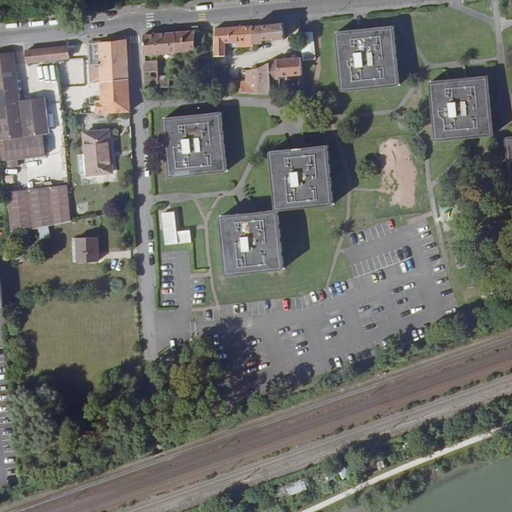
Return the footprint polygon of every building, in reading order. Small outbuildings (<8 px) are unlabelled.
[(253,26),(253,44),(264,44),(264,40),(284,39),(284,23),(253,26)] [(236,49),(251,48),(251,44),(253,44),(253,26),(229,27),(230,44),(235,43),(236,49)] [(215,28),(215,56),(225,56),(228,56),(228,44),(230,44),(229,27),(215,28)] [(347,90),(362,88),(362,85),(380,83),(381,87),(395,85),(396,85),(397,85),(397,84),(398,84),(399,83),(399,82),(400,81),(400,80),(400,79),(394,31),(394,30),(394,29),(393,29),(393,28),(392,28),(392,27),(391,27),(390,27),(389,27),(375,28),(375,32),(369,32),(369,36),(361,36),(360,33),(357,33),(356,30),(341,32),(340,32),(339,32),(338,32),(338,33),(337,34),(336,35),(336,36),(336,37),(341,86),(342,87),(342,88),(343,89),(344,89),(344,90),(345,90),(346,90),(347,90)] [(176,32),(177,54),(194,52),(197,52),(195,32),(195,30),(176,32)] [(144,34),(144,56),(158,55),(177,54),(176,32),(157,33),(144,34)] [(197,52),(203,52),(204,33),(195,32),(197,52)] [(312,32),(300,33),(300,49),(313,48),(312,32)] [(126,40),(89,44),(90,65),(90,64),(94,64),(94,73),(91,73),(91,82),(101,82),(102,100),(96,100),(97,113),(130,112),(126,40)] [(27,51),(28,62),(49,60),(55,59),(69,57),(68,46),(27,51)] [(15,53),(0,54),(0,160),(7,160),(5,139),(43,135),(50,134),(46,97),(20,100),(20,96),(18,82),(15,53)] [(55,59),(60,94),(74,92),(69,57),(55,59)] [(241,81),(240,90),(281,94),(280,81),(286,81),(285,76),(302,75),(301,57),(278,59),(270,63),(258,69),(246,71),(246,81),(241,81)] [(52,87),(53,87),(55,95),(60,94),(55,59),(49,60),(52,87)] [(145,61),(145,72),(158,71),(158,61),(145,61)] [(214,65),(213,88),(224,88),(225,65),(214,65)] [(440,140),(441,140),(456,138),(456,135),(474,133),(474,136),(489,135),(490,135),(491,134),(492,134),(492,133),(493,133),(493,132),(493,131),(493,130),(493,129),(488,81),(488,80),(488,79),(487,79),(487,78),(486,78),(486,77),(485,77),(484,76),(483,76),(482,76),(468,78),(469,81),(462,82),(463,86),(455,86),(454,83),(450,83),(450,80),(434,81),(434,82),(433,81),(433,82),(432,82),(432,83),(431,83),(431,84),(430,84),(430,85),(430,86),(430,87),(435,135),(435,136),(435,137),(436,137),(436,138),(437,139),(438,139),(438,140),(439,140),(440,140)] [(18,82),(20,96),(35,94),(33,80),(18,82)] [(231,80),(231,90),(240,90),(241,81),(231,80)] [(174,176),(175,176),(190,175),(190,171),(208,169),(208,173),(223,171),(224,171),(225,171),(225,170),(226,170),(226,169),(227,169),(227,168),(227,167),(227,166),(227,165),(222,117),(222,116),(221,115),(221,114),(220,114),(220,113),(219,113),(218,113),(217,113),(216,113),(202,114),(203,118),(196,118),(197,122),(189,123),(188,119),(184,120),(184,116),(168,118),(167,118),(166,118),(166,119),(165,119),(165,120),(164,120),(164,121),(164,122),(164,123),(169,172),(169,173),(169,174),(170,174),(170,175),(171,175),(171,176),(172,176),(173,176),(174,176)] [(88,175),(113,172),(109,131),(84,133),(86,153),(88,173),(88,175)] [(43,135),(5,139),(7,160),(10,160),(18,159),(46,156),(43,135)] [(280,210),(281,210),(296,208),(296,204),(314,202),(315,206),(329,205),(330,205),(331,204),(332,204),(332,203),(333,202),(333,201),(333,200),(334,200),(334,199),(328,151),(328,150),(328,149),(328,148),(327,148),(327,147),(326,147),(326,146),(325,146),(324,146),(323,146),(309,147),(309,151),(302,152),(303,155),(295,156),(294,153),(291,153),(290,149),(275,151),(274,151),(273,151),(273,152),(272,152),(271,153),(271,154),(270,154),(270,155),(270,156),(275,205),(275,206),(276,207),(276,208),(277,208),(278,209),(279,209),(279,210),(280,210)] [(80,174),(88,173),(86,153),(78,154),(80,174)] [(19,166),(18,159),(10,160),(11,167),(19,166)] [(72,223),(68,185),(7,192),(11,230),(72,223)] [(231,274),(247,273),(247,269),(265,267),(265,271),(280,269),(281,269),(282,269),(283,268),(283,267),(284,267),(284,266),(284,265),(284,264),(279,215),(279,214),(278,214),(278,213),(278,212),(277,212),(276,211),(275,211),(274,211),(273,211),(259,212),(260,216),(253,216),(253,220),(246,221),(244,217),(241,218),(241,214),(225,216),(224,216),(223,217),(222,217),(222,218),(221,218),(221,219),(221,220),(221,221),(226,270),(226,271),(226,272),(227,272),(227,273),(228,273),(228,274),(229,274),(230,274),(231,274)] [(164,229),(177,228),(174,212),(162,213),(164,229)] [(42,238),(48,236),(46,226),(40,227),(42,238)] [(78,262),(99,261),(98,237),(78,238),(78,262)] [(33,259),(31,246),(13,249),(15,262),(33,259)] [(69,446),(62,429),(54,431),(61,449),(69,446)]
